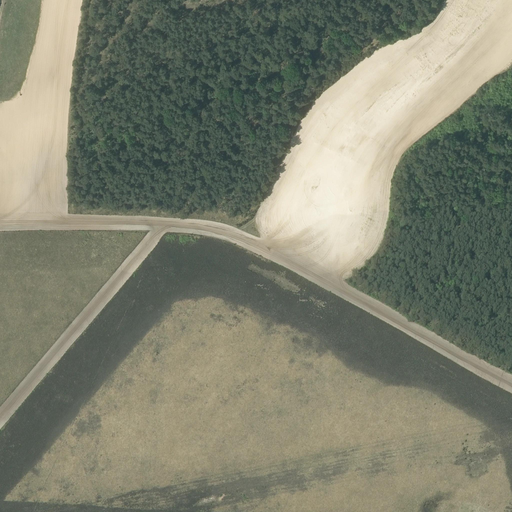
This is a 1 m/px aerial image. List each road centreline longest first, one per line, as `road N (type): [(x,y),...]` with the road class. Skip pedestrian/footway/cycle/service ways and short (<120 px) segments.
road 1 (track): [(0,223),(222,230),(511,384)]
road 2 (track): [(162,224),(0,416)]
